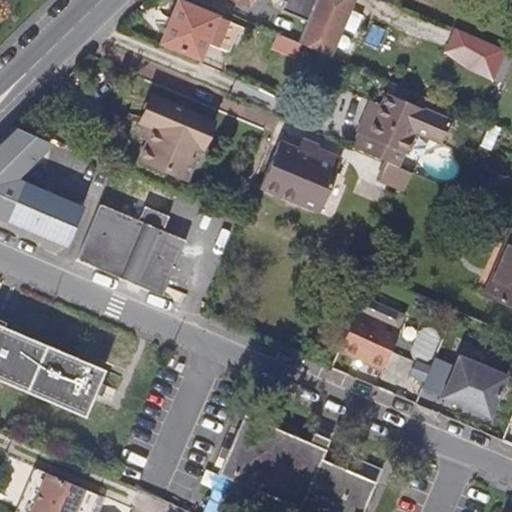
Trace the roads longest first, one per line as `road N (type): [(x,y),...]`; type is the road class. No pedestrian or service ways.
road 1 (residential): [(462,454),(214,348)]
road 2 (residential): [(214,348),(0,258)]
road 3 (residential): [(214,348),(156,487)]
road 4 (secondary): [(0,96),(101,0)]
